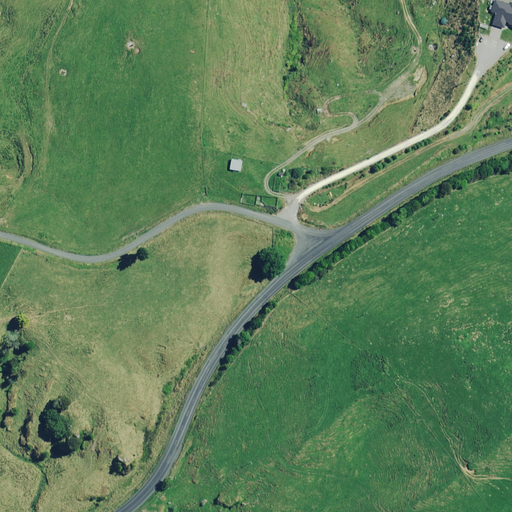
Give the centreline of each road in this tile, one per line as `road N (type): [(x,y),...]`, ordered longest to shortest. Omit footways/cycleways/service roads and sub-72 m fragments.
road 1 (unclassified): [(0,234),(97,259),(210,200),(318,245)]
road 2 (tertiary): [(116,511),(163,464),(248,320),(318,245)]
road 3 (tertiary): [(318,245),(359,215),(511,140)]
